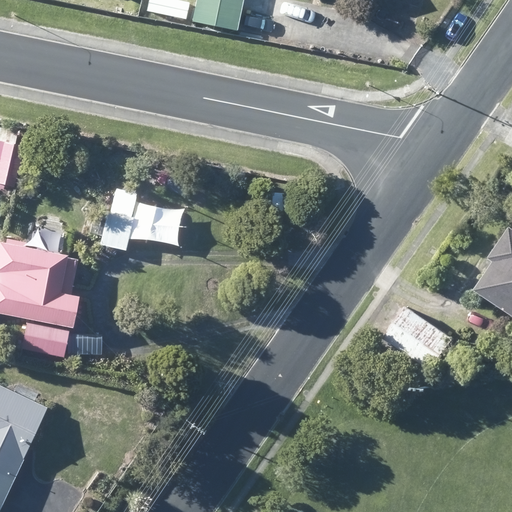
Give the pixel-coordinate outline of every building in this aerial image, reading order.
[(189,0),(190,0),(186,20),(232,29),(236,0),(189,0)] [(8,183),(12,184),(20,142),(13,141),(15,130),(0,126),(0,182),(2,183),(8,183)] [(95,242),(121,248),(129,215),(104,209),(101,220),(98,233),(95,242)] [(511,229),(507,226),(487,254),(493,258),(477,282),(473,287),(511,314),(511,229)] [(20,240),(3,237),(0,236),(0,311),(21,315),(16,346),(60,354),(63,334),(71,294),(64,293),(65,284),(70,258),(58,256),(59,253),(19,246),(20,240)] [(382,337),(428,368),(450,336),(404,305),(382,337)] [(31,399),(13,391),(0,384),(0,499),(24,446),(43,405),(31,399)]
